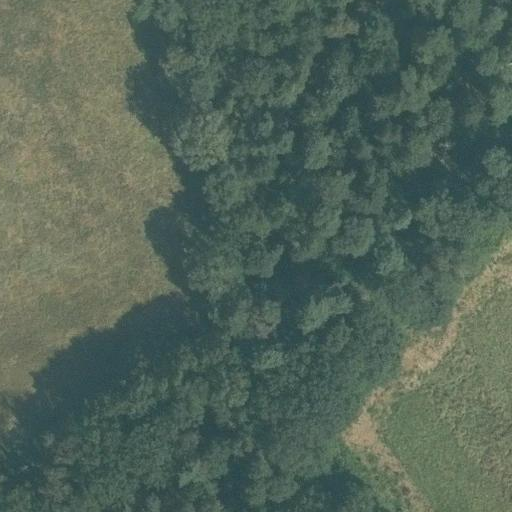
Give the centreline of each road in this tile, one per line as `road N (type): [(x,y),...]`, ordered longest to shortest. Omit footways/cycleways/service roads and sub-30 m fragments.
road 1 (track): [(0,483),(190,347)]
road 2 (track): [(190,347),(227,356),(296,511)]
